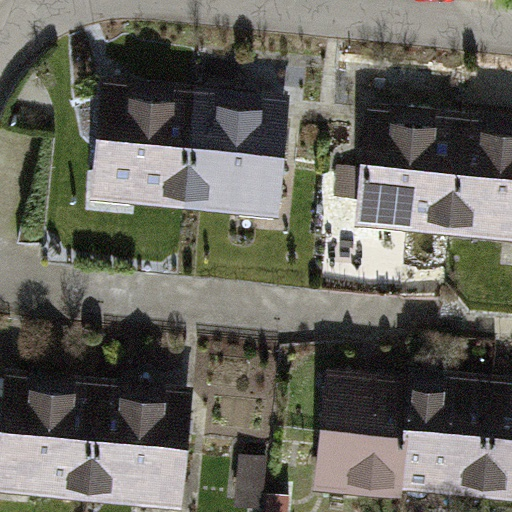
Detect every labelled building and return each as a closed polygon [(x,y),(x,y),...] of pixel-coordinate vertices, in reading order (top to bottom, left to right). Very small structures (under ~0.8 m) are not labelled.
[(283,104),(109,88),(100,190),(273,206),(283,104)] [(511,127),(375,114),(365,219),(511,233),(511,127)] [(499,378),(412,371),(403,484),(487,490),(499,378)] [(411,382),(333,376),(325,481),(402,487),(403,484),(411,382)] [(102,384),(13,377),(4,481),(92,489),(102,384)] [(511,379),(499,378),(487,490),(511,492),(511,379)] [(189,392),(102,384),(92,489),(179,497),(189,392)] [(265,461),(243,460),(241,496),(263,498),(265,461)]
